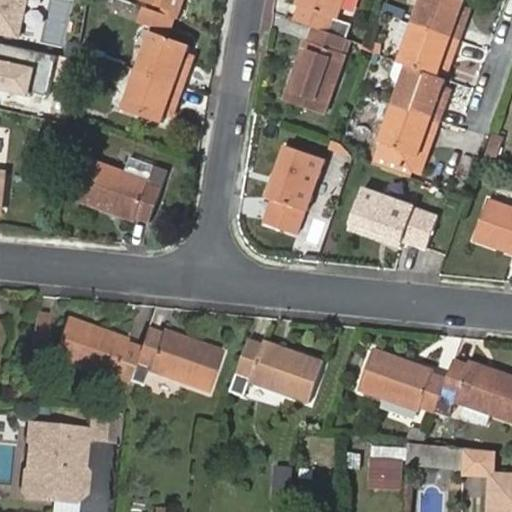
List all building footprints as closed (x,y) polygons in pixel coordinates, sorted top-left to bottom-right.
[(29,0),(0,0),(0,43),(18,48),(29,0)] [(137,0),(135,6),(143,9),(176,21),(183,0),(137,0)] [(302,10),(296,25),(317,33),(350,45),(356,30),(339,24),(347,0),(301,0),(299,9),(302,10)] [(424,0),(413,30),(461,47),(465,34),(459,31),(465,15),(468,6),(450,0),(424,0)] [(138,74),(185,90),(189,78),(182,75),(188,58),(190,48),(171,41),(178,21),(176,21),(143,9),(137,25),(153,31),(138,74)] [(459,31),(465,34),(470,17),(465,15),(459,31)] [(456,61),(461,47),(413,30),(398,70),(406,73),(438,85),(442,74),(448,58),(456,61)] [(344,60),(350,45),(317,33),(311,48),(307,47),(285,109),(327,124),(349,62),(344,60)] [(18,48),(0,43),(0,93),(29,101),(41,53),(18,48)] [(182,75),(189,78),(195,61),(188,58),(182,75)] [(448,58),(442,74),(450,78),(456,61),(448,58)] [(393,110),(441,127),(446,114),(439,111),(445,95),(447,88),(438,85),(406,73),(393,110)] [(180,104),(185,90),(138,74),(125,113),(164,127),(167,117),(173,101),(180,104)] [(439,111),(446,114),(452,97),(445,95),(439,111)] [(173,101),(167,117),(174,121),(180,104),(173,101)] [(437,141),(441,127),(393,110),(372,168),(414,183),(429,138),(437,141)] [(414,183),(421,185),(437,141),(429,138),(414,183)] [(498,165),(506,142),(496,139),(487,164),(498,165)] [(280,149),(262,202),(268,205),(260,228),(292,240),(301,216),(303,217),(320,164),(280,149)] [(130,159),(125,174),(150,183),(155,168),(130,159)] [(150,183),(125,174),(88,162),(73,204),(135,225),(137,221),(152,226),(171,174),(155,168),(150,183)] [(0,213),(5,214),(8,176),(0,175),(0,213)] [(359,190),(344,230),(396,249),(398,243),(422,252),(434,220),(410,211),(411,209),(359,190)] [(511,209),(485,200),(470,241),(511,256),(511,209)] [(108,393),(124,398),(128,387),(140,352),(125,347),(127,342),(68,321),(54,362),(112,384),(108,393)] [(50,323),(35,322),(31,347),(46,349),(50,323)] [(163,339),(147,333),(140,352),(128,387),(143,393),(149,375),(208,397),(222,356),(164,336),(163,339)] [(264,350),(249,345),(231,398),(246,403),(251,388),(310,409),(325,367),(265,346),(264,350)] [(31,347),(30,353),(45,355),(46,349),(31,347)] [(420,408),(435,414),(448,383),(432,377),(433,374),(376,352),(359,392),(418,415),(420,408)] [(448,383),(435,414),(450,421),(456,403),(511,424),(511,378),(472,364),(470,367),(456,362),(448,383)] [(125,419),(96,416),(92,444),(122,447),(125,419)] [(85,432),(29,427),(23,495),(27,500),(75,504),(80,499),(85,432)] [(464,470),(465,449),(424,445),(408,444),(407,464),(464,470)] [(495,453),(465,449),(464,470),(464,477),(493,478),(495,453)] [(343,454),(342,468),(359,469),(360,454),(343,454)] [(291,498),(294,466),(275,465),(273,497),(291,498)] [(511,511),(511,479),(493,478),(491,511),(511,511)]
